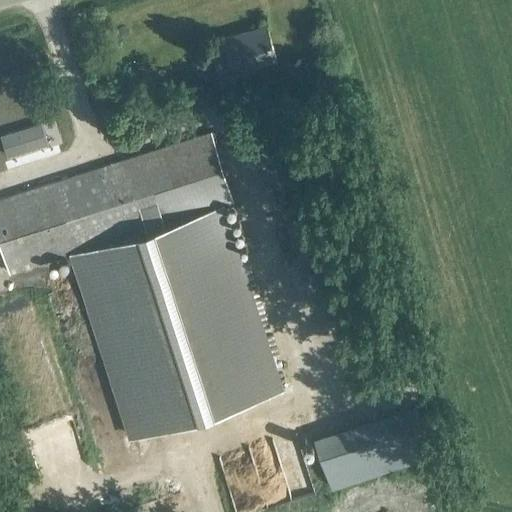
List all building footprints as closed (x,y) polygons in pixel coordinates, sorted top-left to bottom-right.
[(235,71),(276,58),(266,24),(223,38),(226,46),(211,50),(221,82),(237,77),(235,71)] [(292,113),(268,121),(278,152),(302,145),(292,113)] [(0,130),(0,131),(7,155),(48,142),(40,118),(0,130)] [(283,389),(223,204),(233,201),(211,131),(0,198),(0,243),(9,272),(7,273),(74,251),(134,436),(283,389)] [(289,472),(271,475),(273,487),(291,483),(289,472)]
